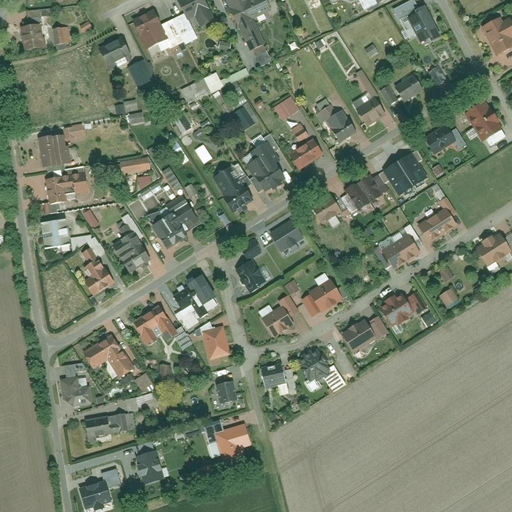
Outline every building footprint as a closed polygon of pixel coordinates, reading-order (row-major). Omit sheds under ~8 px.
[(180,0),(195,31),(218,20),(208,0),(180,0)] [(228,0),(254,51),(271,43),(260,20),(251,2),(250,0),(228,0)] [(255,0),(251,2),(260,20),(277,11),(271,0),(255,0)] [(313,0),(307,2),(310,12),(323,7),(320,0),(313,0)] [(424,44),(443,35),(431,7),(411,17),(424,44)] [(135,18),(150,49),(171,39),(156,8),(135,18)] [(503,17),(482,28),(498,58),(511,50),(511,18),(505,22),(503,17)] [(82,26),(86,32),(94,27),(91,21),(82,26)] [(28,51),(47,49),(44,24),(25,27),(28,51)] [(58,44),(73,43),(71,25),(56,27),(58,44)] [(125,40),(103,50),(112,69),(134,58),(125,40)] [(147,60),(131,67),(140,86),(156,79),(147,60)] [(428,71),(434,86),(443,83),(437,68),(428,71)] [(368,96),(375,93),(364,70),(357,73),(368,96)] [(397,86),(407,102),(427,89),(418,74),(397,86)] [(383,91),(392,104),(400,99),(392,85),(383,91)] [(359,108),(370,126),(390,113),(379,95),(359,108)] [(283,120),(302,109),(294,96),(275,107),(283,120)] [(467,112),(485,141),(506,129),(488,99),(467,112)] [(132,113),(138,113),(137,102),(129,103),(130,114),(132,113)] [(329,121),(340,113),(334,103),(318,114),(324,124),(329,121)] [(243,126),(256,118),(248,105),(235,113),(243,126)] [(329,121),(342,141),(359,130),(347,109),(340,113),(329,121)] [(133,124),(147,122),(146,112),(138,113),(132,113),(133,124)] [(426,137),(436,155),(459,141),(454,131),(449,123),(426,137)] [(302,124),(291,130),(297,142),(308,137),(302,124)] [(459,128),(454,131),(459,141),(463,147),(469,143),(459,128)] [(45,167),(75,163),(71,131),(41,135),(45,167)] [(292,154),(302,169),(326,154),(317,139),(292,154)] [(247,155),(270,191),(291,178),(268,142),(247,155)] [(419,150),(415,152),(421,162),(425,159),(419,150)] [(415,152),(401,161),(417,187),(431,178),(421,162),(415,152)] [(124,162),(125,173),(154,170),(152,159),(124,162)] [(401,196),(417,187),(401,161),(386,170),(392,180),(401,196)] [(439,176),(446,172),(441,164),(434,168),(439,176)] [(214,178),(235,212),(256,199),(235,165),(214,178)] [(392,180),(386,170),(381,173),(387,183),(392,180)] [(49,176),(52,203),(91,198),(88,171),(49,176)] [(387,183),(381,173),(374,177),(373,175),(361,182),(373,202),(386,194),(384,192),(390,188),(387,183)] [(150,176),(137,178),(139,188),(152,186),(150,176)] [(373,202),(361,182),(347,190),(349,194),(344,198),(353,212),(359,209),(359,210),(373,202)] [(158,185),(141,195),(143,200),(161,189),(158,185)] [(432,188),(438,199),(444,196),(437,185),(432,188)] [(152,216),(171,248),(205,226),(186,195),(152,216)] [(326,223),(345,211),(337,199),(335,195),(316,207),(326,223)] [(348,216),(353,212),(344,198),(343,196),(337,199),(345,211),(348,216)] [(449,206),(454,215),(459,212),(450,196),(442,201),(446,208),(449,206)] [(420,224),(432,243),(461,226),(454,215),(449,206),(446,208),(420,224)] [(93,230),(100,225),(90,210),(83,214),(93,230)] [(49,246),(73,243),(70,220),(46,223),(49,246)] [(292,223),(272,236),(282,252),(303,239),(292,223)] [(411,233),(419,246),(425,242),(413,223),(407,227),(411,233)] [(115,245),(132,272),(155,258),(138,231),(115,245)] [(478,246),(491,266),(511,252),(511,246),(502,231),(478,246)] [(410,262),(424,253),(419,246),(411,233),(398,241),(410,262)] [(243,247),(251,261),(255,259),(266,252),(257,238),(243,247)] [(396,270),(410,262),(398,241),(384,250),(396,270)] [(252,292),(269,281),(255,259),(251,261),(238,269),(252,292)] [(97,295),(117,282),(106,265),(86,277),(97,295)] [(441,271),(448,281),(456,276),(450,266),(441,271)] [(323,312),(346,298),(333,278),(311,291),(313,294),(323,312)] [(287,285),(293,295),(302,289),(296,279),(287,285)] [(194,284),(176,296),(185,309),(194,303),(198,310),(203,317),(211,312),(194,284)] [(442,295),(448,306),(460,298),(454,288),(442,295)] [(419,292),(409,298),(417,311),(420,315),(430,309),(419,292)] [(382,307),(394,326),(400,322),(401,325),(412,318),(410,315),(417,311),(409,298),(405,293),(399,297),(397,294),(388,301),(389,303),(382,307)] [(314,317),(323,312),(313,294),(304,300),(314,317)] [(284,306),(291,317),(301,311),(291,295),(281,301),(284,306)] [(198,310),(194,303),(185,309),(177,314),(182,321),(184,319),(190,329),(202,322),(196,311),(198,310)] [(163,304),(136,321),(150,344),(160,338),(155,329),(161,326),(170,340),(176,336),(181,333),(179,329),(163,304)] [(264,318),(276,337),(296,325),(291,317),(284,306),(264,318)] [(433,311),(423,317),(429,327),(440,321),(433,311)] [(371,323),(380,338),(391,331),(382,316),(371,323)] [(368,318),(344,333),(357,353),(380,338),(371,323),(368,318)] [(204,331),(215,328),(212,321),(198,330),(199,335),(205,334),(204,331)] [(184,325),(179,329),(181,333),(176,336),(185,349),(195,343),(184,325)] [(211,360),(233,355),(226,326),(215,328),(204,331),(205,334),(211,360)] [(86,352),(96,368),(110,359),(122,378),(138,368),(115,333),(86,352)] [(310,377),(313,382),(319,378),(320,381),(326,377),(331,374),(329,372),(333,370),(332,367),(330,364),(332,363),(325,352),(323,353),(321,349),(316,352),(315,349),(303,356),(305,359),(300,362),(303,367),(301,368),(308,378),(310,377)] [(263,367),(268,388),(289,384),(286,370),(285,362),(263,367)] [(333,370),(329,372),(331,374),(326,377),(335,392),(348,384),(337,364),(332,367),(333,370)] [(162,376),(173,376),(173,365),(162,365),(162,376)] [(294,368),(286,370),(289,384),(291,391),(299,389),(294,368)] [(148,372),(136,380),(145,394),(158,389),(148,372)] [(76,406),(95,403),(92,386),(83,387),(81,376),(63,379),(67,399),(76,406)] [(240,400),(235,381),(219,384),(224,404),(240,400)] [(128,412),(156,406),(153,394),(125,400),(128,412)] [(87,420),(90,437),(138,429),(135,412),(87,420)] [(249,445),(244,427),(224,433),(221,421),(204,426),(213,459),(222,456),(224,461),(241,456),(239,448),(249,445)] [(163,479),(155,454),(138,459),(146,484),(163,479)] [(211,467),(196,473),(201,485),(216,479),(211,467)] [(103,504),(110,501),(105,484),(80,491),(86,509),(94,507),(95,511),(104,509),(103,504)] [(129,487),(131,497),(140,495),(137,484),(129,487)]
